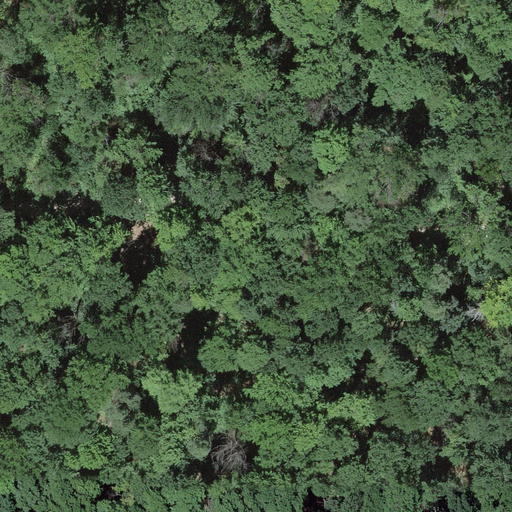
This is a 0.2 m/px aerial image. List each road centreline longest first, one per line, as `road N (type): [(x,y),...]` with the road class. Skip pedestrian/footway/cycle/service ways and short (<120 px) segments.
road 1 (track): [(0,473),(236,392),(370,372),(511,326)]
road 2 (track): [(0,213),(201,191),(511,238)]
